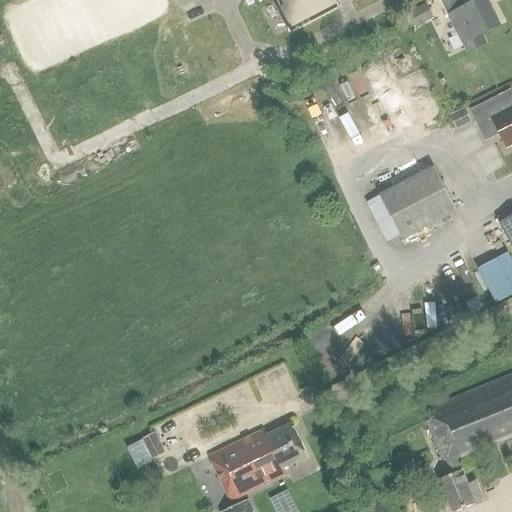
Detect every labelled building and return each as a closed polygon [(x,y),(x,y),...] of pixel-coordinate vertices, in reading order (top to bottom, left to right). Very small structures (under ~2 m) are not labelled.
[(272,0),(291,34),(356,0),(272,0)] [(467,53),(487,44),(482,35),(501,26),(488,0),(477,0),(467,6),(464,0),(439,0),(447,16),(448,15),(467,53)] [(427,5),(408,15),(416,29),(434,19),(427,5)] [(511,107),(503,112),(496,98),(470,111),(486,141),(503,132),(511,146),(511,145),(511,107)] [(414,131),(420,142),(455,126),(449,115),(414,131)] [(435,168),(380,197),(403,241),(458,212),(435,168)] [(511,216),(500,224),(511,246),(511,216)] [(511,262),(507,254),(477,270),(496,305),(511,296),(511,262)] [(511,438),(511,375),(431,408),(435,419),(426,422),(449,476),(439,480),(451,511),(455,511),(475,504),(483,501),(476,482),(468,485),(462,471),(461,471),(457,460),(511,438)] [(286,476),(283,470),(308,457),(292,425),(267,437),(264,431),(209,458),(231,503),(286,476)] [(154,432),(142,438),(143,440),(152,459),(164,453),(154,432)] [(253,511),(248,501),(224,511),(253,511)]
